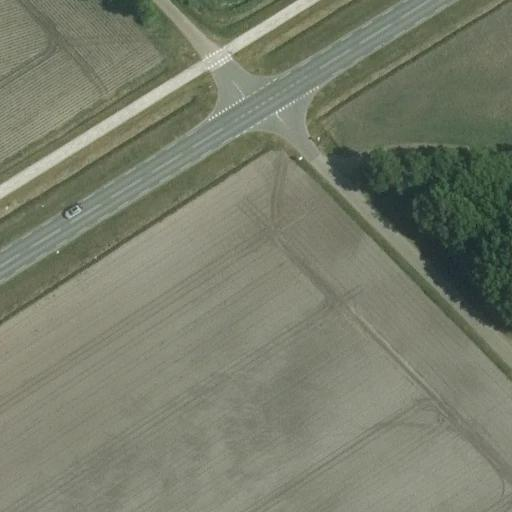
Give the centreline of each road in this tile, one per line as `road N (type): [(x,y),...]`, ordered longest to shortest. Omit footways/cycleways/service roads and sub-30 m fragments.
road 1 (unclassified): [(511,357),(260,105)]
road 2 (primary): [(0,262),(260,105)]
road 3 (primary): [(260,105),(430,0)]
road 4 (track): [(335,179),(380,156),(511,164)]
road 5 (unclassified): [(260,105),(161,0)]
